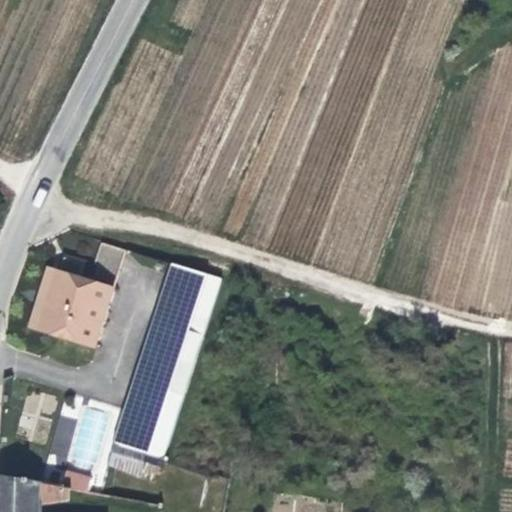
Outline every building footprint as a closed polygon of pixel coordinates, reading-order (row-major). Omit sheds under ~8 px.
[(129,251),(104,244),(97,264),(102,266),(97,285),(83,281),(63,275),(59,273),(41,331),(98,350),(129,251)] [(63,275),(83,281),(88,266),(68,259),(63,275)] [(166,461),(186,398),(223,281),(176,266),(138,384),(117,446),(152,456),(166,461)] [(32,328),(41,331),(59,273),(51,271),(32,328)] [(117,446),(0,409),(0,475),(44,484),(45,463),(46,439),(64,451),(111,465),(117,446)] [(166,461),(152,456),(146,506),(160,509),(166,461)] [(172,511),(218,511),(224,479),(166,461),(160,509),(172,511)] [(45,463),(44,484),(74,490),(76,478),(45,463)] [(44,484),(0,475),(0,511),(43,511),(44,504),(44,484)] [(74,490),(44,484),(44,504),(73,501),(74,490)]
